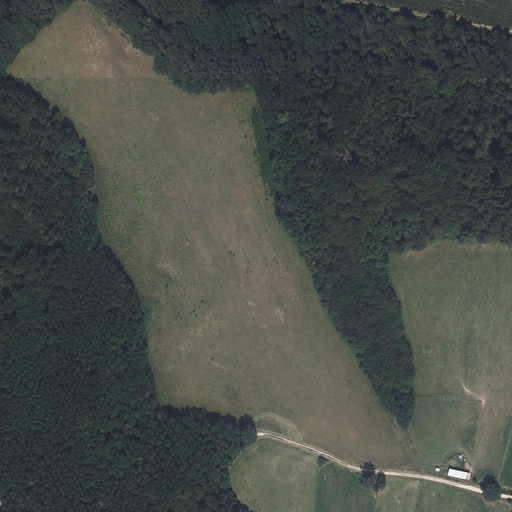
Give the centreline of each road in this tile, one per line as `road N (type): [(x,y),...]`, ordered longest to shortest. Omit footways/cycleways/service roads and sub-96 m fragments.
road 1 (track): [(511,498),(348,466),(262,434),(214,476)]
road 2 (track): [(7,508),(3,491),(19,464),(46,326)]
